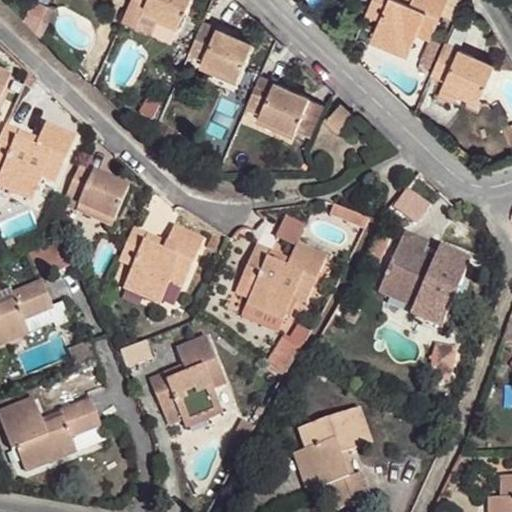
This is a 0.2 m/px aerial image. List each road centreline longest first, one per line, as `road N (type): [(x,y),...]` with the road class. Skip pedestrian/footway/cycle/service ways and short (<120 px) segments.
road 1 (residential): [(262,0),(460,184),(492,191)]
road 2 (residential): [(511,282),(423,511)]
